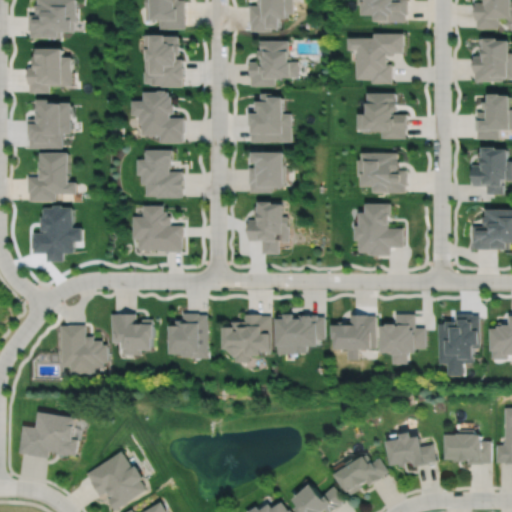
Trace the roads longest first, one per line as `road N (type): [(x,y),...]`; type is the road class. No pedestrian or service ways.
road 1 (residential): [(511,281),(102,279),(63,288),(44,305)]
road 2 (residential): [(441,0),(440,281)]
road 3 (residential): [(216,280),(218,0)]
